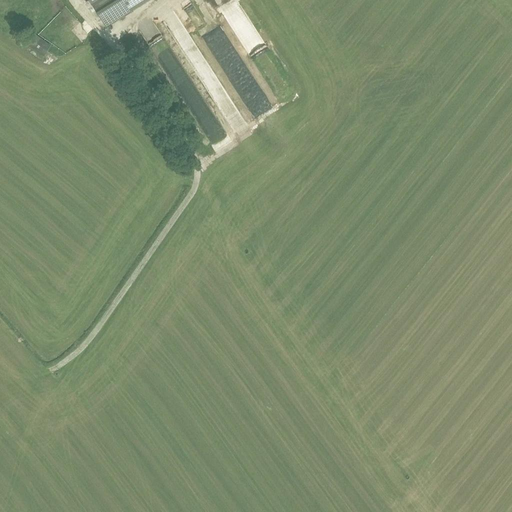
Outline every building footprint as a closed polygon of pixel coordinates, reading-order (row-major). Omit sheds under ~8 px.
[(148,0),(89,0),(106,26),(148,0)] [(171,24),(178,29),(183,22),(176,17),(171,24)] [(51,45),(32,32),(25,27),(19,35),(27,40),(25,42),(44,55),(51,45)] [(235,144),(204,92),(190,100),(217,144),(215,145),(220,153),(235,144)] [(257,118),(271,108),(262,96),(248,105),(257,118)] [(230,118),(241,139),(254,132),(243,111),(230,118)]
